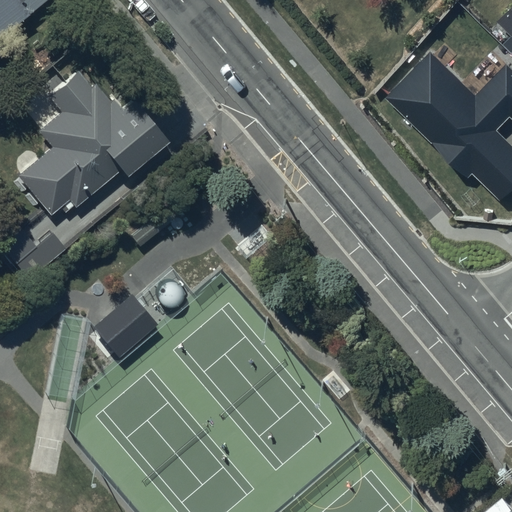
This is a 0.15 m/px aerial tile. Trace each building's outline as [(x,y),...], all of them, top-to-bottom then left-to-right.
[(0,0),(0,37),(47,0),(0,0)] [(511,0),(496,16),(511,32),(511,0)] [(430,46),(384,93),(468,173),(472,169),(500,196),(511,183),(511,140),(497,125),(509,112),(511,115),(511,64),(506,58),(475,90),(430,46)] [(53,147),(19,174),(51,213),(73,194),(80,202),(121,168),(128,177),(169,142),(134,99),(121,110),(98,81),(94,84),(81,68),(49,94),(63,111),(39,130),(53,147)] [(0,253),(23,282),(65,247),(53,233),(37,247),(23,230),(0,249),(0,253)] [(511,511),(511,497),(510,495),(491,511),(511,511)]
